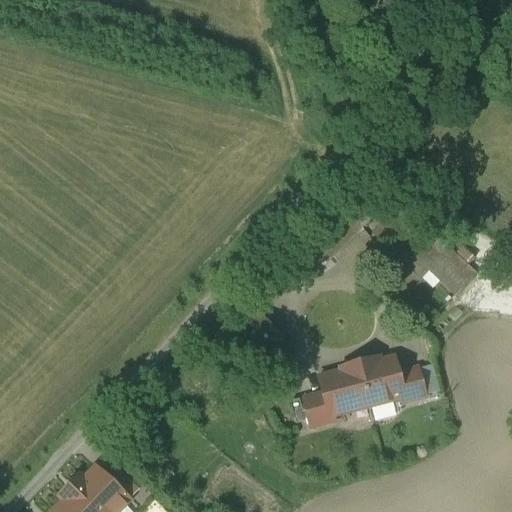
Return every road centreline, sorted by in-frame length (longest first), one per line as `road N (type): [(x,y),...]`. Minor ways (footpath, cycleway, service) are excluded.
road 1 (unclassified): [(7,511),(349,157)]
road 2 (track): [(349,157),(332,0)]
